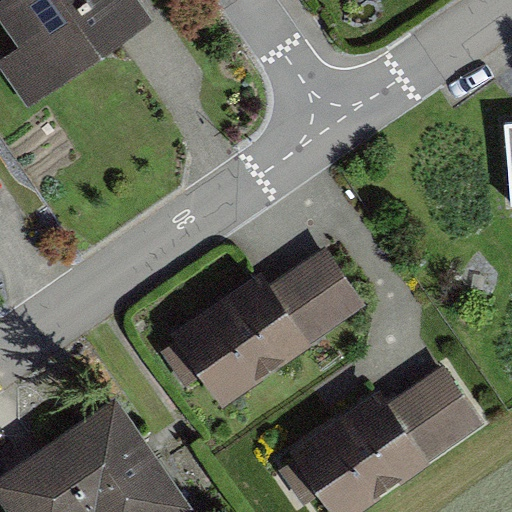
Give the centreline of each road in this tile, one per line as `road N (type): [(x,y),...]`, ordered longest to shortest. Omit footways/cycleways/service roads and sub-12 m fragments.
road 1 (residential): [(332,124),(0,354)]
road 2 (residential): [(511,1),(332,124)]
road 3 (residential): [(237,0),(332,124)]
